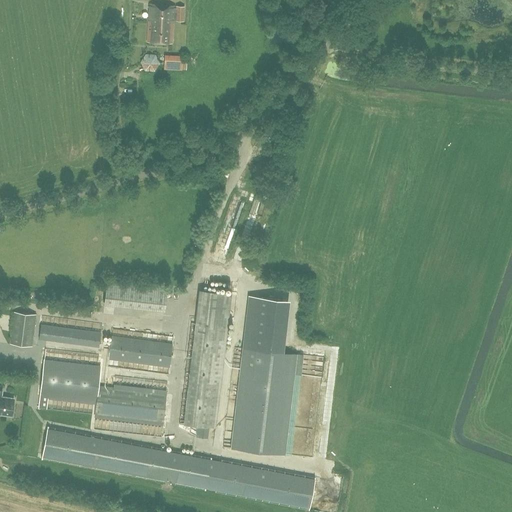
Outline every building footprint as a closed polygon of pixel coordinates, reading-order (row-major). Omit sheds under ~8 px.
[(149,4),(148,26),(146,42),(171,44),(173,20),(182,20),(183,6),(176,5),(175,8),(173,8),(174,5),(149,4)] [(137,66),(149,72),(156,59),(144,53),(137,66)] [(182,56),(164,55),(163,69),(181,70),(182,56)] [(215,241),(226,246),(236,219),(224,214),(215,241)] [(107,280),(104,304),(164,311),(167,287),(107,280)] [(196,323),(184,424),(215,428),(231,294),(200,290),(196,323)] [(249,297),(231,449),(285,456),(297,353),(277,350),(283,301),(249,297)] [(10,343),(31,346),(35,315),(14,312),(10,343)] [(98,347),(101,324),(42,316),(39,339),(98,347)] [(169,367),(172,344),(111,336),(108,359),(169,367)] [(98,366),(44,360),(39,408),(47,409),(48,398),(96,404),(95,415),(164,422),(167,391),(114,385),(113,388),(98,386),(100,371),(97,371),(98,366)] [(0,384),(17,390),(24,369),(5,363),(0,376),(0,384)] [(103,377),(118,377),(118,367),(104,366),(103,377)] [(164,385),(164,373),(140,373),(140,385),(164,385)] [(0,413),(12,416),(15,399),(2,397),(3,391),(0,390),(0,413)] [(313,478),(47,426),(41,458),(307,510),(313,478)]
